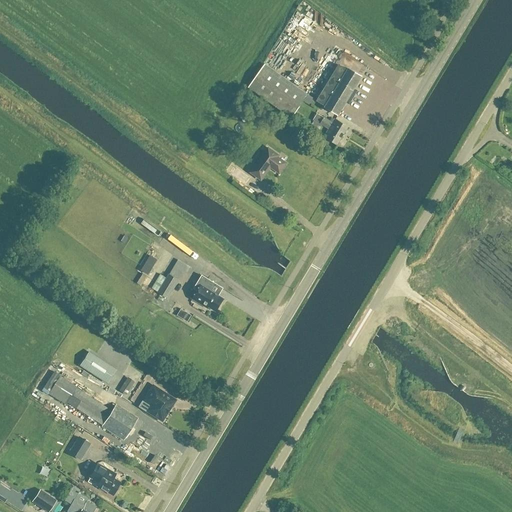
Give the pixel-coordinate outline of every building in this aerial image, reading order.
[(308,95),(265,64),(249,87),(292,118),(308,95)] [(325,108),(338,116),(347,102),(351,102),(354,96),(353,93),(362,77),(349,69),(348,71),(339,65),(317,101),(326,107),(325,108)] [(324,118),(325,117),(317,113),(313,120),(320,124),(321,124),(329,129),(324,135),(338,144),(349,128),(332,118),(329,121),(324,118)] [(261,180),(271,167),(280,173),(287,164),(278,157),(279,155),(268,148),(251,172),(261,180)] [(246,184),(250,178),(235,167),(231,173),(246,184)] [(498,199),(489,212),(497,218),(498,217),(503,220),(502,223),(511,230),(511,207),(507,203),(505,205),(498,199)] [(195,271),(190,279),(195,282),(200,274),(195,271)] [(179,280),(169,274),(157,292),(168,299),(179,280)] [(216,283),(202,275),(194,288),(197,290),(198,290),(207,295),(209,290),(211,291),(216,283)] [(207,295),(198,290),(197,290),(192,298),(208,308),(209,306),(216,311),(223,299),(211,291),(209,290),(207,295)] [(107,383),(116,370),(89,352),(81,365),(107,383)] [(58,359),(69,365),(72,361),(60,355),(58,359)] [(101,427),(123,441),(137,418),(116,404),(112,410),(77,388),(78,387),(60,375),(48,393),(66,404),(67,402),(102,425),(101,427)] [(119,390),(126,395),(135,382),(128,377),(119,390)] [(145,397),(153,402),(147,411),(162,421),(176,400),(153,385),(145,397)] [(66,430),(60,439),(67,443),(72,434),(66,430)] [(79,459),(89,444),(78,438),(69,453),(79,459)] [(52,463),(60,447),(54,444),(46,460),(52,463)] [(117,486),(120,482),(113,478),(115,474),(98,464),(90,477),(100,482),(98,486),(100,487),(99,488),(103,491),(104,490),(113,495),(117,486)] [(92,511),(96,506),(86,501),(87,498),(79,493),(80,493),(78,492),(79,490),(73,486),(65,500),(71,504),(67,511),(92,511)] [(34,501),(51,511),(52,511),(59,503),(41,491),(34,501)]
